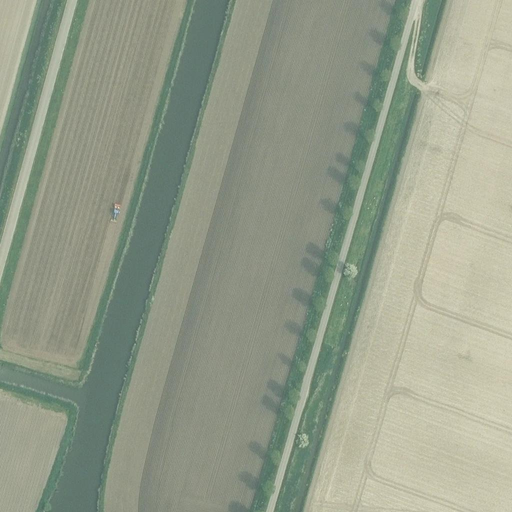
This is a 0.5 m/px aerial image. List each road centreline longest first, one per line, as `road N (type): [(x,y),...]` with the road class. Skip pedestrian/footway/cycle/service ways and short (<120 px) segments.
road 1 (unclassified): [(269,511),(416,0)]
road 2 (unclassified): [(0,263),(72,0)]
